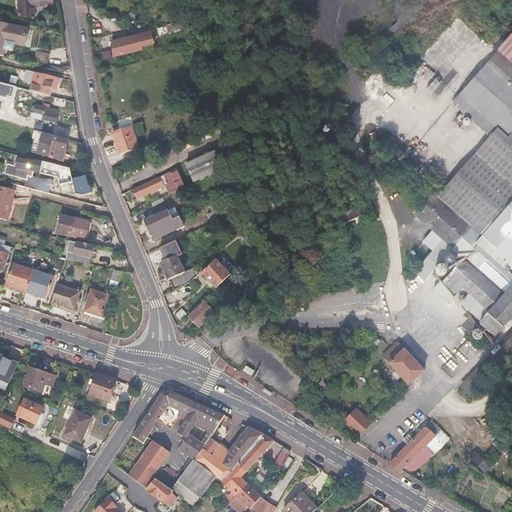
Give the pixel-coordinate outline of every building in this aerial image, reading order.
[(51,7),(51,0),(16,0),(16,15),(33,17),(34,7),(51,7)] [(169,32),(174,31),(187,28),(185,19),(172,22),(167,23),(169,32)] [(22,45),(25,29),(0,22),(0,55),(3,56),(6,42),(22,45)] [(109,41),(112,55),(141,48),(140,45),(153,42),(151,31),(109,41)] [(511,35),(504,44),(511,51),(511,68),(495,54),(488,62),(511,84),(511,35)] [(103,58),(112,56),(111,48),(102,50),(103,58)] [(430,69),(442,78),(457,58),(446,49),(430,69)] [(511,84),(488,62),(451,102),(501,147),(447,209),(480,238),(511,202),(511,84)] [(32,82),(30,90),(49,95),(52,82),(57,82),(58,77),(27,69),(24,81),(32,82)] [(54,122),(57,109),(35,104),(33,111),(30,111),(29,117),(54,122)] [(137,146),(128,125),(110,132),(118,153),(137,146)] [(54,129),(52,135),(64,138),(65,132),(54,129)] [(61,160),(66,141),(54,137),(49,156),(61,160)] [(233,144),(225,147),(231,160),(239,156),(233,144)] [(192,181),(220,167),(213,151),(184,164),(192,181)] [(29,164),(40,167),(41,162),(25,159),(17,158),(15,165),(6,163),(4,170),(24,174),(25,171),(28,171),(29,164)] [(71,177),(70,169),(49,164),(53,183),(62,182),(63,184),(71,182),(76,196),(90,192),(89,187),(88,187),(85,174),(71,177)] [(251,176),(244,165),(236,170),(240,176),(244,173),(248,178),(251,176)] [(164,185),(168,193),(183,186),(182,185),(175,169),(160,175),(161,178),(164,177),(167,183),(164,185)] [(149,180),(131,189),(136,198),(154,190),(149,180)] [(0,216),(7,219),(15,188),(0,183),(0,216)] [(263,194),(255,183),(247,189),(250,193),(252,191),(257,198),(263,194)] [(480,238),(447,209),(428,192),(410,212),(462,258),(480,238)] [(195,206),(192,202),(179,209),(181,213),(195,206)] [(511,202),(480,238),(462,258),(442,281),(457,294),(461,289),(487,311),(503,326),(511,316),(511,202)] [(211,210),(215,220),(227,214),(231,212),(224,204),(211,210)] [(357,204),(341,212),(346,221),(362,213),(357,204)] [(152,240),(182,225),(177,216),(172,218),(167,209),(142,221),(152,240)] [(231,212),(227,214),(238,227),(242,224),(231,212)] [(84,239),(88,222),(61,215),(56,232),(84,239)] [(242,224),(238,227),(244,235),(248,231),(242,224)] [(248,231),(244,235),(242,237),(252,249),(259,243),(248,231)] [(68,252),(65,259),(89,264),(93,246),(76,242),(73,252),(68,252)] [(0,249),(9,253),(11,247),(0,243),(0,249)] [(0,269),(3,271),(8,254),(0,250),(0,269)] [(160,263),(167,278),(183,270),(175,255),(160,263)] [(214,288),(229,273),(214,258),(199,272),(214,288)] [(5,285),(25,292),(32,270),(12,263),(5,285)] [(183,270),(167,278),(172,288),(188,281),(195,274),(193,268),(191,266),(183,270)] [(110,286),(118,288),(121,270),(112,268),(110,286)] [(32,270),(25,292),(45,298),(52,276),(32,270)] [(457,294),(442,281),(440,279),(431,289),(448,303),(454,297),(457,294)] [(57,284),(50,303),(73,310),(79,291),(57,284)] [(101,318),(109,295),(91,289),(83,313),(101,318)] [(461,289),(457,294),(454,297),(471,312),(479,319),(487,311),(461,289)] [(202,300),(186,315),(197,326),(213,311),(202,300)] [(503,326),(487,311),(479,319),(466,333),(477,343),(489,331),(494,336),(503,326)] [(479,319),(471,312),(459,327),(466,333),(479,319)] [(511,349),(511,334),(461,388),(469,395),(511,349)] [(423,370),(396,341),(380,355),(407,384),(423,370)] [(0,386),(4,388),(16,362),(2,356),(0,360),(0,386)] [(51,385),(53,375),(29,367),(23,385),(40,391),(43,382),(51,385)] [(252,377),(256,372),(247,367),(244,372),(252,377)] [(107,401),(114,379),(95,373),(88,394),(107,401)] [(296,385),(298,386),(306,395),(312,389),(313,389),(303,379),(296,385)] [(320,381),(313,389),(312,389),(320,397),(328,389),(320,381)] [(186,419),(195,402),(172,392),(162,394),(133,436),(143,443),(148,436),(153,439),(154,440),(162,446),(165,441),(151,431),(160,418),(171,428),(179,416),(186,419)] [(35,423),(42,406),(23,398),(15,414),(35,423)] [(194,423),(204,406),(195,402),(186,419),(180,430),(187,435),(189,432),(194,423)] [(224,415),(204,406),(194,423),(213,431),(224,415)] [(357,436),(370,423),(355,409),(343,422),(350,429),(351,429),(357,436)] [(63,434),(79,441),(90,417),(74,410),(63,434)] [(235,420),(224,415),(213,431),(205,444),(195,458),(215,474),(222,480),(237,463),(253,446),(263,434),(249,427),(233,447),(222,439),(235,420)] [(400,472),(439,430),(429,421),(391,463),(398,471),(400,472)] [(180,446),(187,435),(180,430),(178,429),(173,440),(180,446)] [(205,444),(189,432),(187,435),(180,446),(191,455),(195,458),(205,444)] [(273,440),(263,434),(253,446),(261,453),(273,440)] [(148,436),(143,443),(148,446),(153,439),(148,436)] [(171,452),(162,446),(154,440),(129,476),(144,487),(146,489),(156,475),(154,473),(171,452)] [(261,453),(253,446),(237,463),(245,471),(247,469),(261,453)] [(215,474),(195,458),(180,478),(200,495),(215,474)] [(237,463),(222,480),(235,494),(246,484),(240,477),(245,471),(237,463)] [(156,475),(146,489),(161,500),(168,505),(176,495),(169,490),(171,487),(156,475)] [(246,484),(235,494),(244,504),(235,511),(244,511),(248,508),(259,497),(246,484)] [(313,511),(317,509),(301,492),(283,511),(284,511),(313,511)] [(193,505),(200,498),(196,494),(189,501),(193,505)] [(109,498),(94,511),(119,511),(116,508),(118,507),(109,498)]
